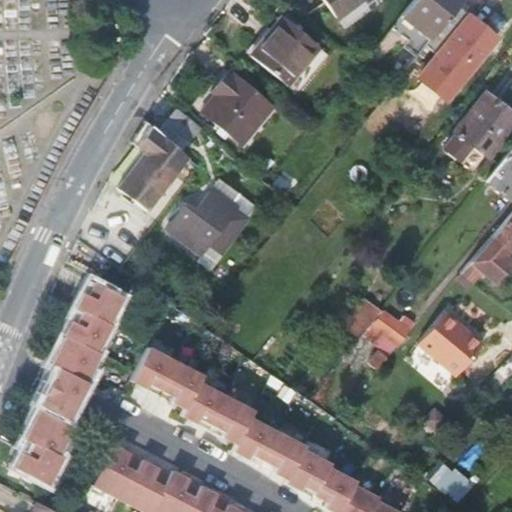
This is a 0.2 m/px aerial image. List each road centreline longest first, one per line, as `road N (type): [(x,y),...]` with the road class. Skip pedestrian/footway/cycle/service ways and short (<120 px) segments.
road 1 (residential): [(0,351),(76,183),(174,20)]
road 2 (residential): [(0,359),(103,413),(148,425),(293,511)]
